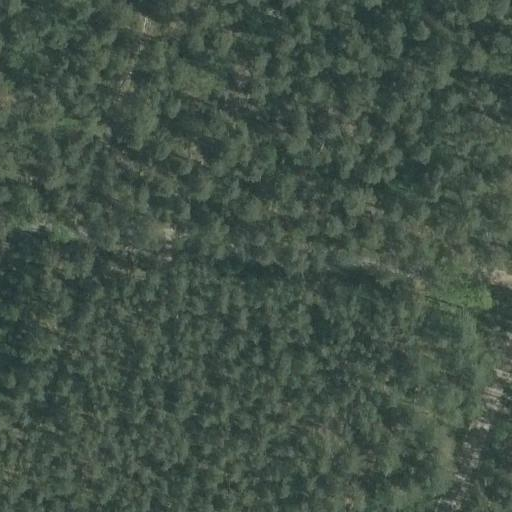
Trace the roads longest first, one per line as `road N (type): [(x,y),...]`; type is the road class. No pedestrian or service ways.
road 1 (track): [(0,223),(511,284)]
road 2 (track): [(448,511),(511,361)]
